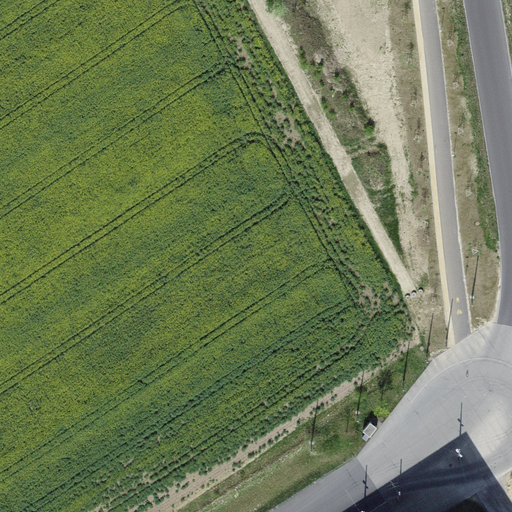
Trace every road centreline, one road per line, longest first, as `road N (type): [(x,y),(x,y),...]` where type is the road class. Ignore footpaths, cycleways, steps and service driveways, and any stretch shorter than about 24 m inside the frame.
road 1 (unclassified): [(511,185),(482,0)]
road 2 (unclassified): [(326,511),(475,408)]
road 3 (unclassified): [(399,511),(475,408)]
